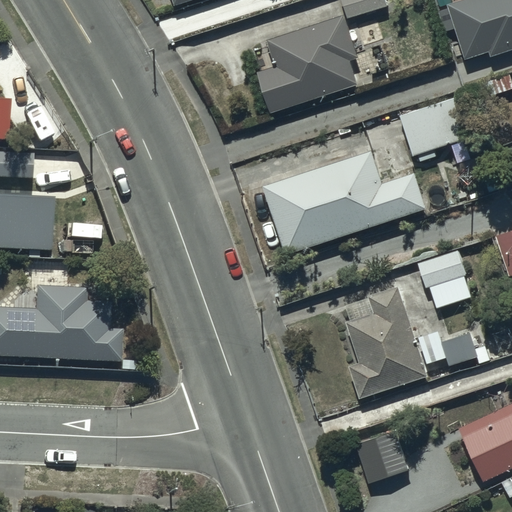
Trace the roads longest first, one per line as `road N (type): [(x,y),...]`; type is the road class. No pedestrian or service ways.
road 1 (tertiary): [(65,0),(149,156),(243,414)]
road 2 (residential): [(0,432),(157,436),(243,414)]
